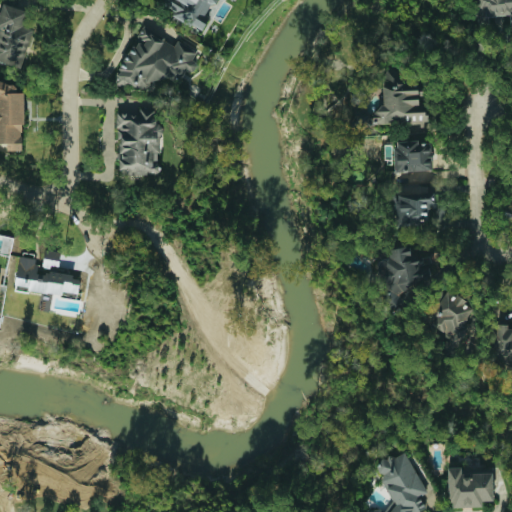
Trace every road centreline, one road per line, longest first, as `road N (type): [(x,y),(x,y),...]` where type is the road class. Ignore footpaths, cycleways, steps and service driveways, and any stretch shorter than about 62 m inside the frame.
road 1 (residential): [(70,203),(78,55),(109,0)]
road 2 (residential): [(511,252),(485,250),(476,228),(478,97)]
road 3 (residential): [(99,240),(70,203),(0,180)]
